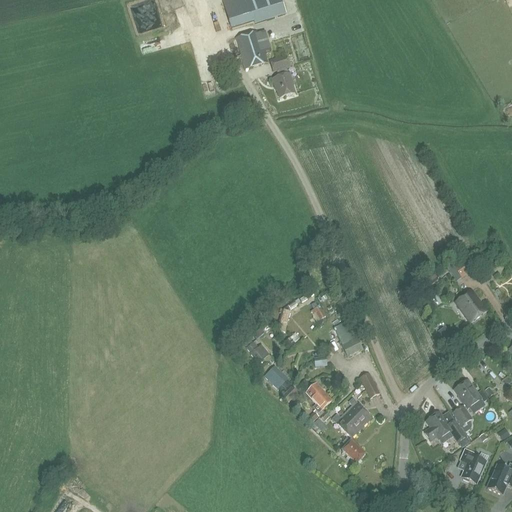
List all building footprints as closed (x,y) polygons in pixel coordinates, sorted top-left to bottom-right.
[(255,25),(279,17),(273,0),(246,0),(248,3),(244,4),(242,0),(221,0),(231,29),(251,22),(250,20),(253,19),(255,25)] [(142,39),(143,47),(174,41),(174,42),(191,39),(189,30),(142,39)] [(235,39),(244,70),(268,63),(258,32),(235,39)] [(204,48),(192,51),(200,86),(212,83),(204,48)] [(293,86),(289,75),(288,75),(286,68),(289,67),(286,57),(270,62),(273,73),(276,72),(278,78),(272,80),(276,92),(277,91),(279,99),(295,94),(292,86),(293,86)] [(148,60),(150,71),(160,69),(158,58),(148,60)] [(462,280),(476,269),(464,253),(445,268),(456,283),(461,279),(462,280)] [(437,280),(434,275),(422,284),(426,289),(437,280)] [(470,324),(486,313),(471,292),(455,303),(470,324)] [(312,297),(310,293),(299,300),(302,304),(312,297)] [(294,301),(287,306),(286,307),(290,312),(298,307),(297,305),(294,301)] [(324,319),(318,308),(311,312),(313,315),(312,315),(315,320),(316,319),(318,322),(316,323),(318,326),(325,322),(323,319),(324,319)] [(348,360),(363,352),(348,323),(338,328),(341,333),(342,333),(344,338),(338,341),(348,360)] [(256,340),(264,334),(260,329),(252,336),(256,340)] [(447,331),(439,337),(443,341),(450,336),(447,331)] [(284,343),(289,349),(299,340),(298,339),(297,339),(295,337),(296,336),(294,334),(290,338),(284,343)] [(246,349),(258,365),(269,356),(261,346),(257,348),(253,343),(252,344),(248,339),(242,344),(246,349)] [(314,368),(327,367),(326,357),(313,359),(314,368)] [(287,381),(286,380),(287,380),(280,372),(282,369),(279,366),(276,369),(274,367),(265,377),(272,384),(275,380),(281,387),(287,381)] [(379,395),(369,374),(359,379),(369,400),(379,395)] [(470,380),(456,390),(469,409),(483,399),(479,393),(470,380)] [(306,382),(300,387),(305,391),(310,386),(306,382)] [(313,409),(318,414),(331,403),(315,386),(306,394),(317,406),(313,409)] [(283,396),(288,401),(296,393),(292,388),(283,396)] [(484,391),(488,397),(493,394),(489,388),(484,391)] [(482,391),(479,393),(483,399),(481,400),(483,404),(488,400),(482,391)] [(352,407),(347,412),(364,427),(371,419),(356,403),(356,404),(352,400),(349,404),(352,407)] [(454,413),(463,426),(473,419),(464,406),(454,413)] [(364,427),(347,412),(340,419),(336,415),(331,420),(351,440),(364,427)] [(432,428),(425,432),(432,441),(438,437),(440,439),(452,431),(459,442),(468,437),(456,420),(450,425),(441,412),(427,421),(432,428)] [(310,426),(318,418),(313,413),(305,421),(310,426)] [(323,423),(330,417),(325,413),(319,419),(323,423)] [(314,425),(318,429),(323,424),(319,420),(314,425)] [(505,430),(499,434),(503,440),(509,436),(505,430)] [(471,442),(468,437),(459,442),(463,448),(471,442)] [(341,452),(356,466),(365,456),(350,443),(346,439),(342,444),(346,447),(341,452)] [(469,482),(476,485),(485,463),(478,460),(480,454),(467,450),(459,468),(465,471),(461,479),(463,480),(463,481),(468,483),(469,482)] [(509,486),(511,487),(511,465),(509,465),(507,470),(497,466),(487,490),(501,496),(506,485),(509,485),(509,486)]
